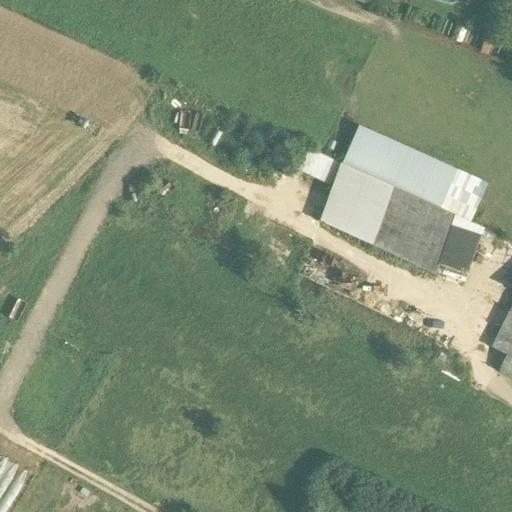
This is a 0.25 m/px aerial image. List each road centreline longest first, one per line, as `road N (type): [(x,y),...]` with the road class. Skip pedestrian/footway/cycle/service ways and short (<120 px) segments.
road 1 (track): [(0,303),(41,278),(132,166)]
road 2 (track): [(132,511),(0,439)]
